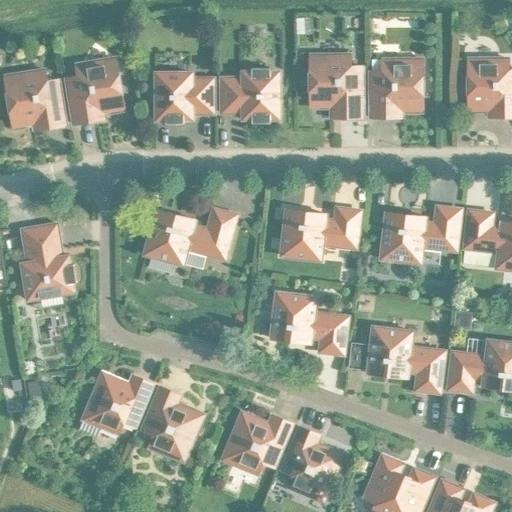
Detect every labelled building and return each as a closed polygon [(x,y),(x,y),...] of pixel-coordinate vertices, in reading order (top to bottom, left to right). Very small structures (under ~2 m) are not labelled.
[(331,118),(362,117),(362,66),(350,66),(350,55),(310,55),(310,107),(331,107),(331,118)] [(123,109),(115,58),(76,64),(77,75),(65,77),(73,124),(106,118),(105,112),(123,109)] [(511,70),(508,70),(508,58),(468,59),(468,111),(489,111),(489,117),(511,116),(511,70)] [(422,59),(382,59),(382,71),(370,71),(370,117),(401,117),(401,111),(422,111),(422,59)] [(251,67),(251,69),(240,69),(240,75),(218,76),(219,115),(240,115),(240,121),(251,121),(252,123),(270,122),(270,120),(281,120),(281,69),(269,69),(269,67),(251,67)] [(58,78),(46,80),(44,69),(5,76),(13,127),(32,124),(33,130),(65,125),(58,78)] [(153,103),(153,121),(165,121),(165,123),(183,123),(183,121),(194,121),(194,115),(216,115),(215,76),(194,76),(194,70),(153,70),(153,89),(150,92),(150,100),(153,103)] [(458,254),(463,207),(434,203),(432,220),(428,220),(428,214),(383,209),(378,261),(422,266),(424,250),(458,254)] [(334,204),(332,217),(328,217),(329,211),(284,206),(278,257),(322,263),(324,247),(358,251),(363,208),(334,204)] [(197,223),(198,217),(155,205),(141,256),(185,267),(189,252),(226,262),(240,213),(211,205),(205,225),(197,223)] [(466,207),(461,250),(495,254),(493,270),(511,271),(511,219),(499,218),(498,224),(494,224),(495,210),(466,207)] [(77,294),(75,282),(76,282),(73,264),(72,264),(70,253),(64,253),(58,221),(19,227),(24,260),(18,261),(25,302),(77,294)] [(274,289),(268,338),(313,343),(313,340),(318,340),(316,354),(345,357),(350,314),(317,310),(319,294),(274,289)] [(365,369),(364,372),(409,378),(410,374),(414,375),(412,392),(442,395),(447,348),(413,345),(415,329),(370,323),(368,343),(352,341),(349,367),(365,369)] [(511,389),(511,339),(485,337),(483,353),(449,349),(444,392),(474,395),(475,382),(480,382),(479,386),(511,389)] [(101,369),(80,420),(119,436),(124,425),(135,429),(155,382),(130,372),(127,380),(101,369)] [(11,380),(13,391),(21,390),(19,379),(11,380)] [(159,384),(140,429),(151,434),(145,447),(185,464),(206,413),(180,402),(183,394),(159,384)] [(40,394),(29,396),(32,410),(43,408),(40,394)] [(259,476),(264,465),(275,469),(294,422),(270,412),(267,420),(240,410),(219,460),(259,476)] [(319,442),(322,434),(298,424),(278,471),(289,476),(285,487),(324,504),(345,453),(319,442)] [(421,511),(437,476),(412,465),(408,476),(401,473),(405,463),(380,452),(362,496),(375,502),(370,511),(421,511)] [(440,477),(425,511),(492,511),(497,501),(472,490),(468,501),(461,498),(465,488),(440,477)]
